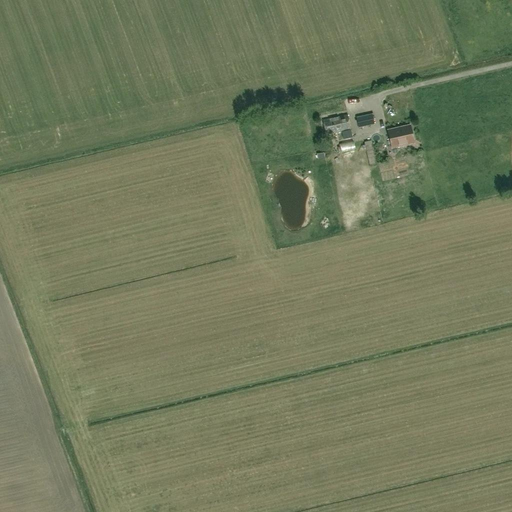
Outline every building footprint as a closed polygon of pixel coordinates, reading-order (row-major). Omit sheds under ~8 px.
[(348,106),(356,105),(354,95),(347,96),(348,106)] [(322,131),(318,111),(308,113),(308,115),(302,116),(302,114),(288,117),(292,137),(322,131)] [(374,124),(372,113),(355,117),(358,127),(374,124)] [(345,130),(350,129),(347,115),(321,120),(324,134),(340,131),(341,131),(345,130)] [(391,148),(413,143),(409,125),(387,130),(391,148)] [(350,129),(345,130),(341,131),(342,140),(352,139),(350,129)]
